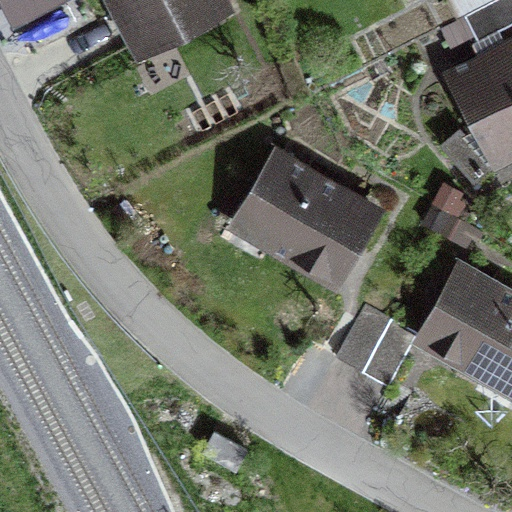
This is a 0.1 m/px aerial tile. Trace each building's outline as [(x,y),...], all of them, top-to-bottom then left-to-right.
[(117,0),(135,35),(205,0),(117,0)] [(511,0),(454,0),(474,41),(511,22),(511,0)] [(511,144),(511,42),(456,72),(498,152),(511,144)] [(343,282),(381,202),(275,151),(236,232),(343,282)] [(511,293),(468,267),(421,346),(511,399),(511,293)] [(391,318),(364,302),(333,355),(350,365),(361,371),(376,380),(386,386),(417,333),(391,318)]
